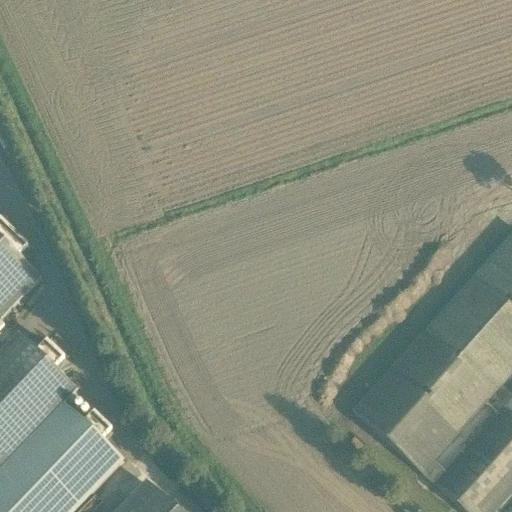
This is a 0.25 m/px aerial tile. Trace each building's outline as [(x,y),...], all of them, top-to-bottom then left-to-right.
[(511,233),(351,417),(460,511),(511,511),(511,396),(502,388),(511,376),(511,233)] [(0,322),(40,281),(0,242),(0,322)] [(0,472),(64,405),(77,392),(17,335),(0,353),(0,472)] [(0,511),(76,511),(124,462),(64,405),(0,472),(0,511)] [(121,511),(172,511),(146,486),(121,511)]
